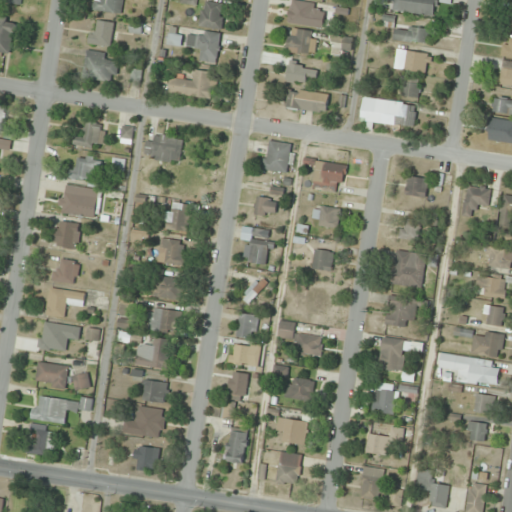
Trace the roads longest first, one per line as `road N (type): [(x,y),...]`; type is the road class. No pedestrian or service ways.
road 1 (residential): [(184,511),(261,0)]
road 2 (residential): [(511,164),(0,88)]
road 3 (residential): [(0,381),(59,0)]
road 4 (residential): [(332,511),(382,145)]
road 5 (secondary): [(283,511),(0,466)]
road 6 (residential): [(454,155),(478,0)]
